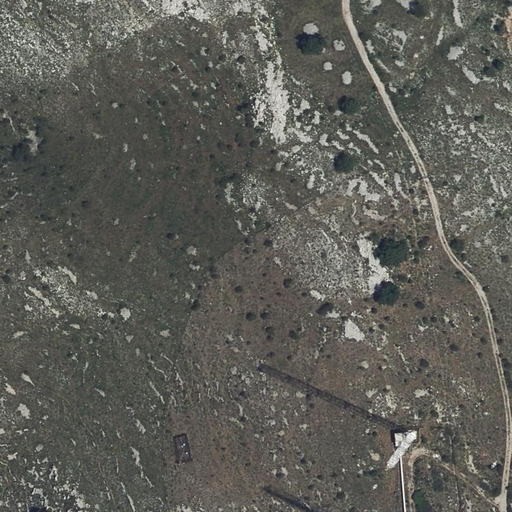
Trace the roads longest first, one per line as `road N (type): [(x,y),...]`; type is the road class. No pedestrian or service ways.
road 1 (track): [(504,511),(509,423),(485,300),(447,249),(428,179),(350,26),(346,0)]
road 2 (track): [(503,502),(419,451),(409,461),(411,511)]
